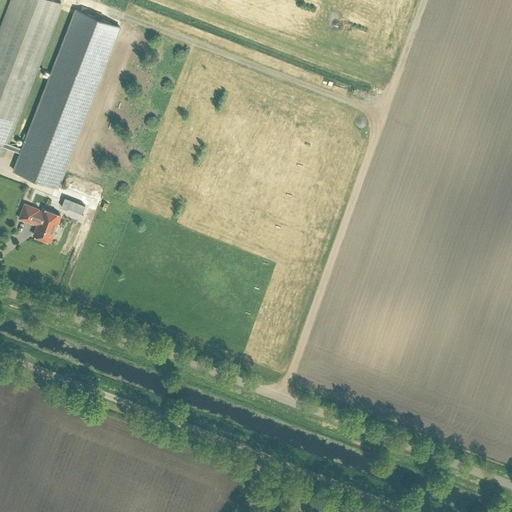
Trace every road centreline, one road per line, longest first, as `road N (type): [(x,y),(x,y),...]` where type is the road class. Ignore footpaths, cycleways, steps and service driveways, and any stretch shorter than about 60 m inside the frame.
road 1 (unclassified): [(511,484),(0,288)]
road 2 (unclassified): [(411,511),(0,353)]
road 3 (track): [(283,397),(423,0)]
road 4 (track): [(381,118),(79,0)]
